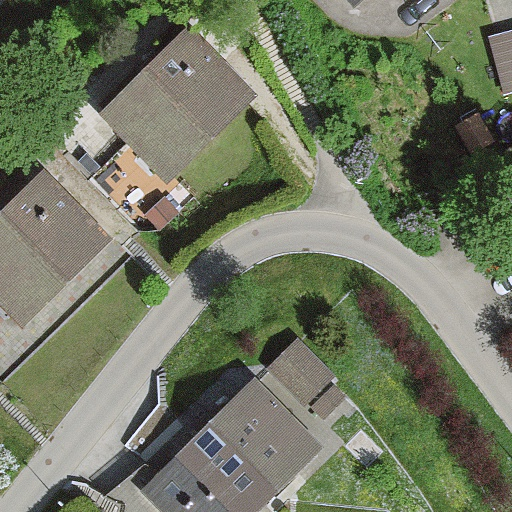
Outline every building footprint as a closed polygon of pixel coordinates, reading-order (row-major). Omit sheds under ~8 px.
[(511,30),(487,37),(503,95),(511,92),(511,30)] [(247,97),(187,36),(107,115),(168,175),(247,97)] [(494,144),(478,115),(456,128),(472,156),(494,144)] [(43,180),(0,222),(0,296),(22,319),(102,240),(43,180)] [(296,347),(274,368),(303,398),(325,377),(296,347)] [(164,476),(149,490),(170,511),(247,511),(313,446),(252,387),(201,438),(164,476)] [(157,404),(124,447),(146,463),(164,476),(201,438),(169,408),(157,404)] [(164,476),(146,463),(101,499),(113,511),(170,511),(149,490),(164,476)]
